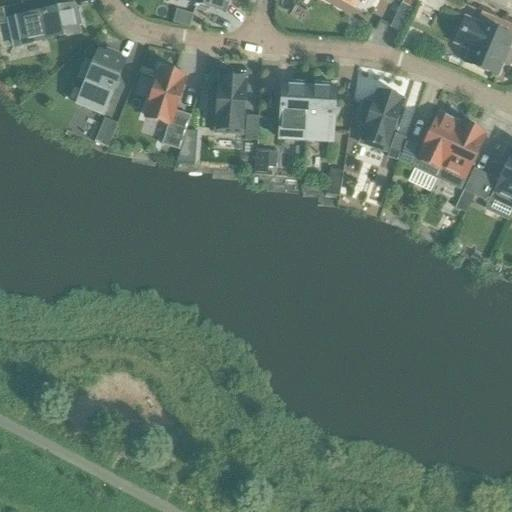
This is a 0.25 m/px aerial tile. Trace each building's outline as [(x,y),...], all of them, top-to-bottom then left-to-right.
[(229,0),(176,0),(177,0),(195,6),(195,8),(208,12),(208,9),(224,14),(227,5),(228,6),(229,0)] [(444,0),(418,0),(417,5),(439,14),(444,0)] [(511,0),(483,0),(511,12),(511,0)] [(413,11),(401,5),(390,28),(402,34),(413,11)] [(74,6),(8,21),(9,27),(10,27),(14,47),(80,33),(78,26),(81,26),(78,13),(76,13),(74,6)] [(469,51),(464,63),(497,77),(511,41),(511,38),(465,19),(454,44),(469,51)] [(106,53),(99,50),(93,65),(86,62),(79,78),(87,81),(77,105),(102,116),(125,61),(118,58),(119,56),(107,51),(106,53)] [(151,98),(145,117),(168,125),(161,146),(179,151),(190,117),(174,112),(185,78),(160,70),(156,84),(153,83),(149,97),(151,98)] [(241,135),(245,81),(219,79),(218,91),(218,93),(209,93),(208,111),(217,111),(216,114),(215,134),(241,135)] [(289,86),(282,85),(279,140),(305,142),(308,87),(302,87),(302,84),(289,83),(289,86)] [(314,87),(308,87),(305,142),(332,143),(335,88),(328,88),(328,86),(315,85),(314,87)] [(377,92),(374,104),(373,106),(364,103),(359,120),(367,123),(366,126),(360,144),(384,153),(402,101),(377,92)] [(436,179),(462,125),(439,114),(414,168),(436,179)] [(246,117),(244,141),(256,142),(258,118),(257,118),(246,117)] [(116,125),(104,120),(95,143),(107,148),(116,125)] [(484,135),(462,125),(436,179),(459,189),(472,162),(477,151),(484,135)] [(187,131),(176,164),(195,165),(197,132),(187,131)] [(406,139),(395,135),(387,158),(398,162),(406,139)] [(406,139),(398,162),(410,166),(417,143),(406,139)] [(269,151),(255,150),(254,175),(267,176),(269,151)] [(511,214),(511,213),(511,155),(492,199),(493,199),(511,208),(511,211),(511,213),(511,214)] [(343,172),(329,170),(325,195),(339,197),(343,172)] [(463,191),(474,197),(484,175),(473,170),(463,191)] [(495,180),(484,175),(474,197),(485,202),(495,180)]
